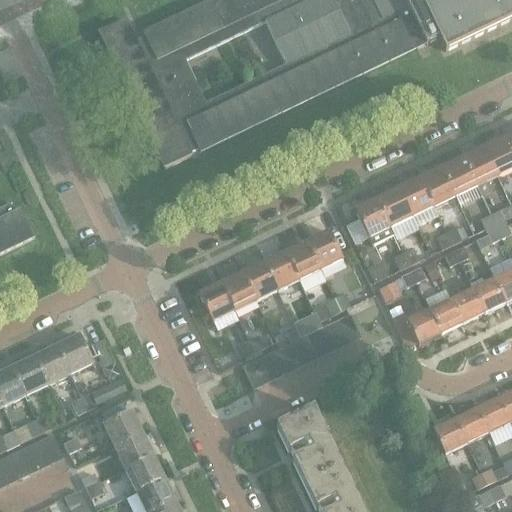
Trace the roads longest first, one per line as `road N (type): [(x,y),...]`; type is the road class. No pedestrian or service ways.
road 1 (residential): [(129,273),(511,86)]
road 2 (residential): [(511,364),(444,392),(407,381),(383,354),(206,435)]
road 3 (residential): [(129,273),(0,6)]
road 4 (residential): [(206,435),(129,273)]
road 5 (residential): [(0,336),(129,273)]
